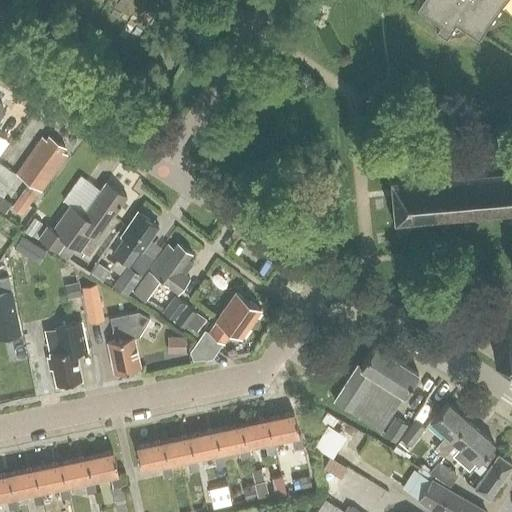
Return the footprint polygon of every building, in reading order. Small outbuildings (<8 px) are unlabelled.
[(511,0),(418,0),(416,4),(440,20),(436,26),(446,33),(455,19),(478,35),(499,4),(502,0),(511,0)] [(10,208),(22,217),(66,155),(62,153),(65,148),(49,137),(46,141),(42,138),(16,174),(28,183),(10,208)] [(511,163),(393,175),(388,171),(385,174),(392,178),(395,212),(391,218),(394,221),(398,215),(511,204),(511,163)] [(70,206),(52,230),(46,226),(38,238),(57,252),(65,240),(80,250),(91,235),(96,238),(125,197),(105,183),(83,214),(70,206)] [(124,239),(113,255),(128,265),(114,285),(128,295),(154,258),(143,250),(159,226),(138,212),(121,237),(124,239)] [(46,250),(22,235),(15,247),(39,261),(46,250)] [(144,301),(160,280),(179,294),(190,279),(185,275),(194,263),(188,259),(192,254),(178,243),(174,249),(168,244),(148,272),(147,271),(132,292),(144,301)] [(0,278),(0,291),(11,290),(9,277),(0,278)] [(81,296),(78,282),(68,285),(71,298),(81,296)] [(0,291),(0,321),(17,318),(11,290),(0,291)] [(83,295),(89,325),(105,321),(99,291),(83,295)] [(241,339),(261,311),(235,293),(215,321),(216,322),(208,333),(223,343),(223,344),(232,332),(241,339)] [(174,323),(185,307),(174,298),(162,314),(174,323)] [(185,307),(174,323),(185,331),(188,327),(197,315),(185,307)] [(140,367),(134,337),(139,336),(151,319),(139,312),(111,318),(115,340),(108,342),(114,373),(140,367)] [(197,315),(188,327),(196,333),(205,320),(197,315)] [(50,356),(47,357),(49,370),(53,369),(56,385),(82,380),(76,352),(87,350),(81,322),(56,327),(61,351),(49,353),(50,356)] [(195,346),(191,352),(193,360),(205,359),(206,360),(213,358),(223,343),(208,333),(205,331),(195,346)] [(511,366),(511,364),(511,337),(506,333),(492,352),(511,366)] [(187,340),(169,340),(169,357),(188,357),(187,340)] [(334,401),(380,432),(418,374),(374,346),(360,367),(357,365),(334,401)] [(447,403),(431,421),(447,435),(435,449),(443,457),(448,452),(455,443),(450,439),(467,420),(447,403)] [(293,413),(267,419),(271,441),(274,440),(291,436),(294,450),(303,448),(300,434),(297,434),(293,413)] [(322,421),(328,426),(332,428),(337,419),(327,413),(322,421)] [(267,419),(241,424),(245,446),(248,446),(265,442),(268,456),(276,454),(276,453),(274,440),(271,441),(267,419)] [(400,440),(413,449),(426,428),(413,419),(408,428),(400,440)] [(397,445),(400,440),(408,428),(395,420),(384,437),(397,445)] [(455,443),(448,452),(470,471),(473,468),(489,450),(494,444),(467,420),(450,439),(455,443)] [(241,424),(215,430),(219,452),(222,451),(239,448),(242,460),(250,459),(251,459),(248,446),(245,446),(241,424)] [(215,430),(189,435),(194,457),(196,457),(212,453),(215,467),(225,465),(224,465),(222,451),(219,452),(215,430)] [(189,435),(162,441),(167,463),(169,462),(186,459),(189,471),(189,472),(199,470),(196,457),(194,457),(189,435)] [(162,441),(135,447),(140,468),(160,464),(163,477),(163,478),(172,476),(169,462),(167,463),(162,441)] [(481,476),(473,488),(489,498),(511,465),(498,455),(496,457),(491,451),(489,450),(473,468),(481,476)] [(112,452),(87,458),(91,478),(93,478),(110,474),(117,511),(127,511),(130,511),(126,491),(123,492),(122,486),(121,487),(118,472),(117,472),(112,452)] [(87,458),(61,463),(65,484),(67,484),(84,480),(87,494),(96,492),(93,478),(91,478),(87,458)] [(458,475),(439,462),(431,473),(450,487),(458,475)] [(67,484),(65,484),(61,463),(35,468),(40,490),(41,490),(58,486),(61,499),(69,497),(67,484)] [(41,490),(40,490),(35,468),(9,474),(14,495),(15,495),(32,492),(35,505),(44,503),(41,490)] [(9,474),(0,475),(0,498),(6,497),(9,511),(18,511),(15,495),(14,495),(9,474)] [(282,475),(274,477),(278,494),(285,493),(282,475)] [(311,486),(309,477),(293,480),(295,489),(311,486)] [(425,505),(437,511),(484,511),(485,511),(431,478),(418,498),(425,505)] [(254,489),(244,491),(246,500),(256,497),(254,489)] [(342,511),(343,511),(324,500),(316,511),(342,511)]
